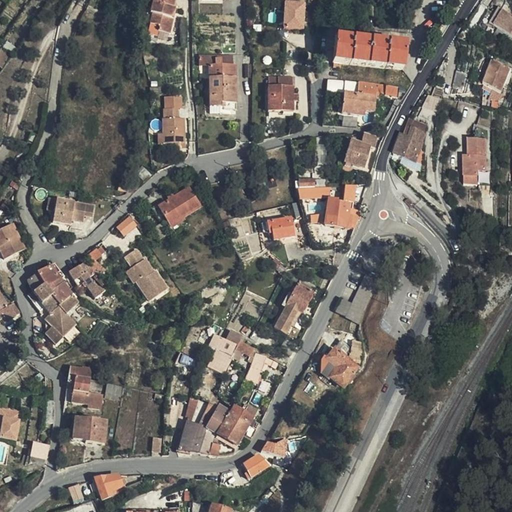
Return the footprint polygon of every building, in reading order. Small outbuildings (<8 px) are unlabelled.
[(151,0),(150,9),(146,8),(142,25),(158,28),(157,33),(168,35),(174,10),(172,10),(174,0),(151,0)] [(506,21),(511,24),(511,3),(507,0),(501,0),(499,3),(495,0),(492,0),(483,15),(502,27),(506,21)] [(304,1),(285,1),(284,26),(303,26),(304,1)] [(336,63),(344,64),(344,59),(405,63),(408,38),(337,33),(335,58),(336,58),(336,63)] [(0,61),(2,63),(9,49),(2,45),(0,49),(0,61)] [(505,75),(501,81),(507,84),(511,75),(511,58),(502,53),(493,69),(505,75)] [(208,67),(208,108),(219,108),(219,105),(234,105),(234,66),(208,67)] [(294,109),(293,74),(268,74),(269,110),(294,109)] [(341,92),(339,113),(360,115),(360,110),(363,111),(372,111),(375,93),(395,95),(396,87),(359,83),(358,94),(341,92)] [(180,101),(166,101),(166,112),(177,112),(181,112),(180,101)] [(183,122),(178,123),(177,112),(166,112),(163,112),(163,122),(161,122),(161,138),(162,149),(174,148),(175,153),(182,153),(182,148),(184,147),(183,122)] [(393,151),(414,160),(428,124),(422,122),(420,128),(412,125),(409,136),(400,132),(393,151)] [(375,146),(378,136),(365,133),(363,143),(350,140),(344,161),(365,166),(370,145),(375,146)] [(467,159),(467,186),(477,186),(477,171),(485,171),(485,141),(473,141),(473,159),(467,159)] [(330,198),(330,187),(325,187),(325,178),(298,179),(299,199),(330,198)] [(196,212),(186,193),(155,212),(167,230),(196,212)] [(71,226),(72,221),(75,222),(79,204),(49,199),(47,210),(55,211),(53,223),(71,226)] [(326,224),(352,228),(354,215),(350,215),(351,204),(338,202),(339,200),(330,199),(326,224)] [(84,223),(85,217),(93,218),(95,207),(79,204),(75,222),(84,223)] [(298,210),(275,214),(277,225),(281,225),(282,231),(301,229),(298,210)] [(123,238),(132,230),(125,222),(116,230),(123,238)] [(26,249),(13,223),(0,228),(0,251),(4,259),(26,249)] [(164,239),(158,229),(149,234),(155,244),(164,239)] [(120,240),(123,238),(116,230),(113,233),(120,240)] [(292,255),(280,245),(274,251),(287,262),(292,255)] [(151,302),(164,293),(155,279),(153,280),(150,276),(141,263),(140,264),(132,253),(122,260),(129,271),(136,282),(135,284),(151,302)] [(93,264),(99,259),(95,254),(88,259),(93,264)] [(88,269),(96,279),(102,274),(94,264),(88,269)] [(92,279),(84,266),(67,276),(76,292),(87,284),(86,283),(92,279)] [(48,272),(42,275),(39,276),(35,277),(42,287),(29,296),(38,307),(50,298),(46,293),(57,284),(54,279),(57,277),(52,270),(48,272)] [(125,273),(135,284),(136,282),(129,271),(125,273)] [(125,273),(123,275),(131,287),(133,286),(133,285),(135,284),(125,273)] [(35,277),(25,286),(29,295),(29,296),(42,287),(35,277)] [(302,310),(304,311),(316,291),(299,281),(287,302),(289,303),(276,327),(287,333),(292,324),(300,309),(302,310)] [(75,308),(66,296),(68,294),(70,292),(65,285),(60,288),(57,284),(46,293),(50,298),(58,309),(56,310),(62,319),(69,313),(75,308)] [(103,296),(90,289),(87,284),(76,292),(78,293),(84,289),(93,303),(103,296)] [(151,302),(135,284),(133,285),(133,286),(146,305),(151,302)] [(374,291),(362,285),(347,317),(359,322),(374,291)] [(41,311),(38,307),(29,296),(29,295),(24,298),(36,315),(41,311)] [(38,307),(41,311),(43,314),(46,319),(56,310),(58,309),(50,298),(38,307)] [(0,324),(2,327),(15,318),(9,308),(4,311),(0,304),(0,324)] [(292,324),(294,326),(302,310),(300,309),(292,324)] [(42,323),(49,331),(62,319),(56,310),(46,319),(42,323)] [(69,313),(62,319),(49,331),(42,338),(48,340),(66,322),(65,321),(70,315),(69,313)] [(43,314),(37,318),(42,323),(46,319),(43,314)] [(48,340),(42,338),(53,349),(60,343),(59,341),(72,329),(66,322),(48,340)] [(244,339),(245,337),(247,338),(259,344),(261,345),(263,340),(247,332),(248,330),(249,328),(238,322),(233,333),(244,339)] [(229,339),(237,343),(234,349),(238,351),(244,339),(233,333),(229,339)] [(288,336),(282,347),(293,353),(299,342),(288,336)] [(238,351),(240,352),(247,338),(245,337),(244,339),(238,351)] [(194,338),(188,356),(194,358),(201,340),(194,338)] [(247,338),(240,352),(252,359),(259,344),(247,338)] [(226,345),(234,349),(237,343),(229,339),(226,345)] [(208,343),(201,340),(194,358),(201,360),(208,343)] [(343,341),(338,347),(348,355),(353,349),(343,341)] [(273,349),(267,347),(268,345),(264,343),(261,351),(268,354),(267,357),(270,358),(273,349)] [(344,387),(348,382),(351,384),(356,377),(354,375),(359,368),(333,348),(323,362),(321,372),(344,387)] [(235,360),(228,357),(222,368),(230,371),(235,360)] [(84,370),(68,369),(65,385),(72,386),(72,381),(85,382),(88,381),(88,378),(84,378),(84,370)] [(72,381),(72,386),(72,388),(84,390),(85,382),(72,381)] [(122,389),(106,387),(103,399),(117,402),(118,393),(121,394),(122,389)] [(72,388),(71,393),(70,399),(69,403),(69,405),(84,406),(85,396),(84,390),(72,388)] [(217,396),(207,392),(200,413),(208,416),(217,396)] [(85,396),(84,406),(90,408),(90,411),(98,413),(99,398),(85,396)] [(221,399),(217,396),(208,416),(215,419),(225,426),(232,416),(251,427),(257,416),(227,399),(226,401),(221,399)] [(252,405),(260,410),(265,403),(257,398),(252,405)] [(52,413),(52,410),(45,409),(44,428),(47,428),(47,425),(51,426),(52,419),(52,413)] [(0,412),(0,441),(14,444),(18,415),(0,412)] [(200,413),(200,415),(198,418),(194,417),(187,442),(199,444),(208,416),(200,413)] [(242,443),(251,427),(232,416),(225,426),(215,419),(208,416),(199,444),(217,446),(218,448),(224,448),(231,448),(238,447),(239,446),(244,444),(242,443)] [(101,446),(103,421),(72,419),(71,442),(83,442),(83,445),(101,446)] [(161,444),(169,443),(169,430),(160,431),(161,444)] [(30,456),(46,460),(50,445),(34,441),(30,456)] [(262,452),(280,455),(282,445),(267,442),(262,452)] [(243,466),(251,477),(269,464),(258,456),(243,466)] [(119,477),(96,480),(104,501),(114,496),(114,495),(117,494),(115,490),(123,487),(119,477)] [(85,497),(79,484),(69,488),(75,501),(85,497)]
